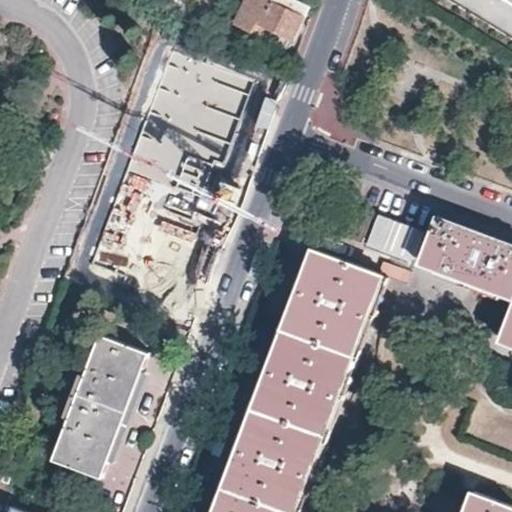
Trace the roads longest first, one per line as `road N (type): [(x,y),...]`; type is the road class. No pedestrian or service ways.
road 1 (residential): [(289,138),(152,511)]
road 2 (residential): [(511,221),(289,138)]
road 3 (residential): [(338,0),(289,138)]
